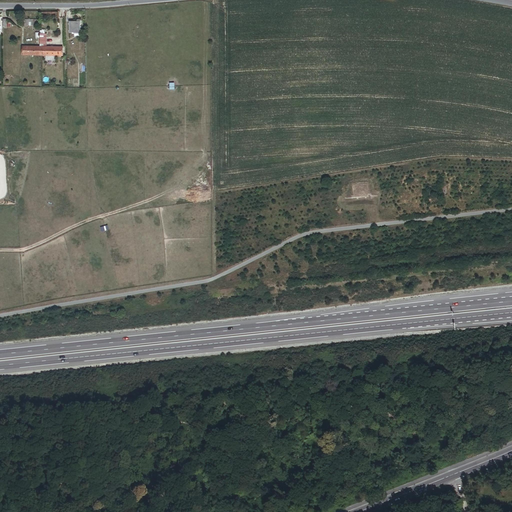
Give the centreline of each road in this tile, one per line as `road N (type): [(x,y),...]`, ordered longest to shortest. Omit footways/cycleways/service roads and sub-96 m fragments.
road 1 (trunk): [(506,300),(0,354)]
road 2 (trunk): [(0,367),(415,323)]
road 3 (track): [(241,511),(269,492),(432,473)]
road 4 (residential): [(0,6),(168,0)]
road 5 (secondary): [(511,450),(359,511)]
